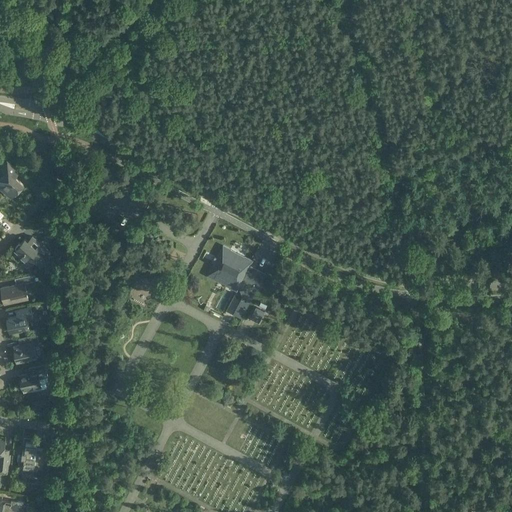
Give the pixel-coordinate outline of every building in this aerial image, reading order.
[(14,176),(19,171),(7,161),(0,168),(0,169),(4,173),(0,178),(0,183),(13,195),(23,184),(14,176)] [(25,239),(21,244),(19,243),(15,247),(16,249),(15,250),(22,256),(20,258),(29,266),(38,256),(43,261),(50,252),(40,243),(33,236),(28,241),(25,239)] [(212,262),(214,264),(208,275),(237,290),(252,262),(223,246),(217,258),(215,257),(212,262)] [(50,256),(50,262),(46,262),(46,272),(55,270),(54,256),(50,256)] [(25,283),(36,281),(35,275),(15,279),(17,284),(1,288),(5,304),(28,299),(25,283)] [(234,314),(242,318),(259,286),(251,281),(234,314)] [(56,308),(55,300),(47,301),(48,309),(56,308)] [(251,318),(259,322),(265,311),(257,306),(251,318)] [(33,319),(30,307),(19,309),(20,315),(8,318),(10,331),(29,327),(27,320),(33,319)] [(13,346),(17,361),(37,357),(35,344),(39,344),(37,335),(21,338),(22,344),(13,346)] [(51,387),(45,364),(26,369),(27,374),(20,376),(24,393),(51,387)] [(0,469),(9,470),(11,450),(5,449),(6,440),(0,439),(0,469)] [(22,456),(19,456),(17,472),(34,474),(34,476),(48,477),(50,459),(44,459),(45,450),(37,449),(37,444),(26,443),(25,451),(23,451),(22,456)] [(22,511),(24,511),(23,510),(24,502),(12,500),(11,502),(2,501),(2,498),(0,497),(0,511),(22,511)]
